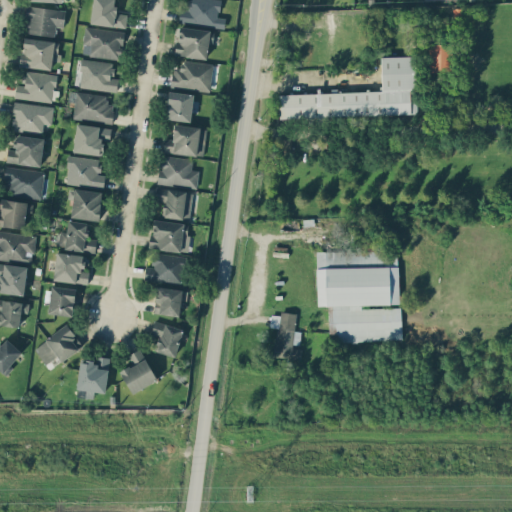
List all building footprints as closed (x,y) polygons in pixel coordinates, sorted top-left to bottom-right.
[(127,14),(115,12),(116,0),(92,0),(90,23),(126,27),(127,14)] [(220,0),(187,0),(187,9),(181,8),(179,21),(224,27),(226,17),(218,16),(220,0)] [(54,36),(55,26),(64,27),(66,9),(27,5),(24,32),(54,36)] [(124,31),(86,25),(81,54),(120,60),(124,31)] [(21,66),(52,68),(52,60),(59,60),(60,40),(23,38),(21,66)] [(430,72),(453,72),(452,43),(429,43),(430,72)] [(382,91),(278,94),(279,118),(416,114),(415,55),(381,56),(382,91)] [(118,78),(112,77),(114,62),(82,58),(79,87),(117,91),(118,78)] [(213,63),(182,60),(181,68),(172,67),(171,86),(210,90),(213,63)] [(15,98),(53,101),(56,74),(24,71),(23,84),(16,84),(15,98)] [(73,118),(112,122),(114,104),(106,103),(107,94),(76,91),(73,118)] [(191,121),(193,93),(169,91),(166,119),(191,121)] [(51,124),(53,106),(14,102),(11,129),(42,132),(43,123),(51,124)] [(111,127),(77,123),(73,151),(102,155),(104,139),(110,140),(111,127)] [(162,151),(204,156),(206,127),(174,124),(173,138),(163,137),(162,151)] [(7,162),(41,166),(44,137),(16,135),(14,149),(8,148),(7,162)] [(101,158),(68,155),(65,182),(103,186),(105,175),(99,174),(101,158)] [(197,187),(199,170),(191,169),(193,159),(161,155),(158,183),(197,187)] [(41,196),(44,171),(6,165),(2,190),(41,196)] [(103,192),(69,187),(67,198),(73,199),(70,216),(98,221),(103,192)] [(155,200),(164,201),(162,216),(190,220),(194,192),(157,187),(155,200)] [(33,202),(1,199),(0,203),(0,225),(24,228),(26,212),(32,213),(33,202)] [(190,223),(153,219),(150,247),(187,252),(190,223)] [(97,239),(88,238),(90,223),(68,220),(67,232),(59,231),(57,248),(95,251),(97,239)] [(35,234),(0,230),(0,257),(32,261),(35,234)] [(316,268),(317,305),(330,305),(331,341),(402,340),(401,305),(399,305),(398,263),(389,264),(388,256),(396,255),(396,250),(379,251),(379,258),(385,258),(385,266),(316,268)] [(89,271),(84,271),(86,256),(57,251),(53,279),(87,284),(89,271)] [(145,265),(144,278),(183,282),(186,256),(153,252),(152,266),(145,265)] [(27,266),(0,262),(0,291),(23,295),(27,266)] [(75,288),(51,286),(48,313),(73,315),(75,288)] [(186,301),(188,289),(156,287),(154,313),(180,315),(181,300),(186,301)] [(0,324),(20,326),(21,312),(28,312),(29,301),(0,299),(0,324)] [(273,356),(300,358),(301,347),(299,346),(300,331),(295,330),(296,313),(280,311),(279,315),(271,314),(270,327),(276,327),(273,356)] [(183,329),(155,320),(150,333),(159,336),(154,350),(175,356),(183,329)] [(62,361),(83,346),(67,324),(33,347),(45,364),(57,355),(62,361)] [(0,370),(4,373),(23,353),(7,338),(0,344),(0,370)] [(127,355),(132,364),(120,371),(132,393),(157,379),(140,348),(127,355)] [(106,392),(109,357),(98,356),(98,362),(79,361),(77,389),(85,390),(85,398),(94,398),(94,391),(106,392)]
